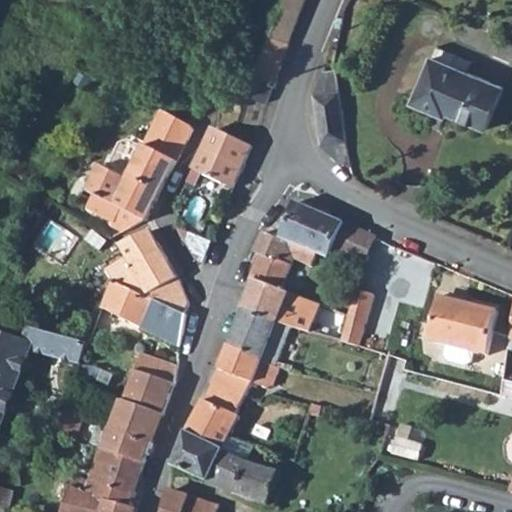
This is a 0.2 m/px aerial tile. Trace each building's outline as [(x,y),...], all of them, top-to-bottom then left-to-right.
[(286,0),(255,75),(258,76),(276,82),(307,0),(286,0)] [(511,44),(498,39),(492,53),(511,62),(511,44)] [(433,58),(414,103),(436,113),(438,109),(487,130),(504,88),(433,58)] [(258,76),(250,95),(269,103),(276,82),(258,76)] [(341,91),(316,95),(322,144),(343,166),(350,162),(348,142),(341,91)] [(112,227),(124,233),(144,222),(145,221),(147,222),(193,130),(192,127),(164,111),(146,149),(131,142),(122,145),(109,170),(103,167),(90,193),(96,197),(90,210),(115,222),(112,227)] [(216,130),(195,171),(234,189),(254,148),(216,130)] [(297,202),(282,240),(318,254),(331,259),(346,224),(297,202)] [(346,224),(331,259),(353,269),(357,261),(366,265),(378,238),(346,224)] [(152,231),(121,246),(129,259),(108,271),(114,281),(186,315),(190,304),(182,283),(152,231)] [(255,283),(245,311),(277,322),(277,321),(293,326),(312,332),(321,305),(282,290),(295,259),(313,267),(318,254),(282,240),(265,233),(258,254),(262,256),(251,281),(255,283)] [(114,281),(103,309),(181,348),(188,316),(186,315),(114,281)] [(342,342),(360,347),(375,295),(356,290),(342,342)] [(442,297),(431,341),(447,346),(445,355),(448,361),(466,366),(472,362),(474,352),(488,356),(499,312),(442,297)] [(245,311),(231,346),(265,359),(264,362),(276,367),(293,326),(277,321),(277,322),(245,311)] [(0,333),(0,435),(8,416),(9,416),(16,398),(15,397),(33,353),(82,365),(90,345),(33,330),(28,342),(0,333)] [(220,372),(189,432),(225,449),(241,417),(237,415),(254,383),(269,389),(274,387),(281,369),(276,367),(264,362),(265,359),(231,346),(220,372)] [(136,372),(176,385),(178,368),(142,355),(136,372)] [(136,372),(125,403),(164,417),(176,385),(136,372)] [(125,403),(115,431),(153,445),(164,417),(125,403)] [(324,407),(313,404),(309,414),(320,418),(324,407)] [(83,420),(66,414),(57,432),(77,439),(83,420)] [(100,426),(93,444),(103,448),(106,449),(113,431),(100,426)] [(103,448),(91,484),(132,507),(153,445),(115,431),(113,431),(106,449),(103,448)] [(189,432),(175,467),(210,483),(224,452),(226,449),(225,449),(189,432)] [(226,449),(224,452),(246,462),(251,445),(232,437),(226,449)] [(423,446),(398,438),(393,454),(419,461),(423,446)] [(224,452),(210,483),(237,495),(250,464),(246,462),(224,452)] [(250,464),(237,495),(270,506),(281,473),(250,464)] [(68,507),(66,511),(137,511),(138,509),(132,507),(91,484),(77,477),(66,507),(68,507)] [(219,511),(221,507),(169,491),(164,511),(219,511)]
